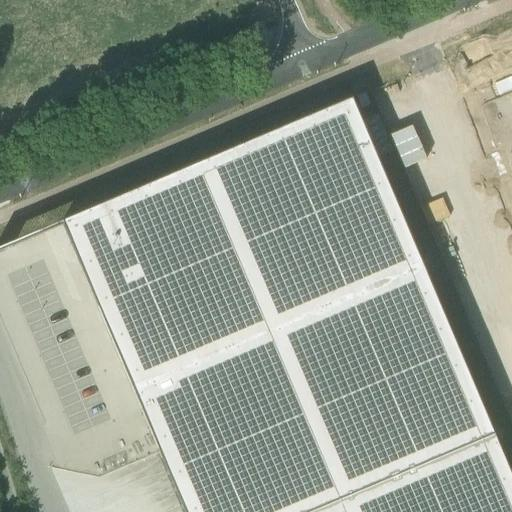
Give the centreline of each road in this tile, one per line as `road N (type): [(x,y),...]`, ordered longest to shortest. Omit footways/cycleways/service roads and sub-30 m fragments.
road 1 (unclassified): [(0,183),(313,53)]
road 2 (unclassified): [(313,53),(441,0)]
